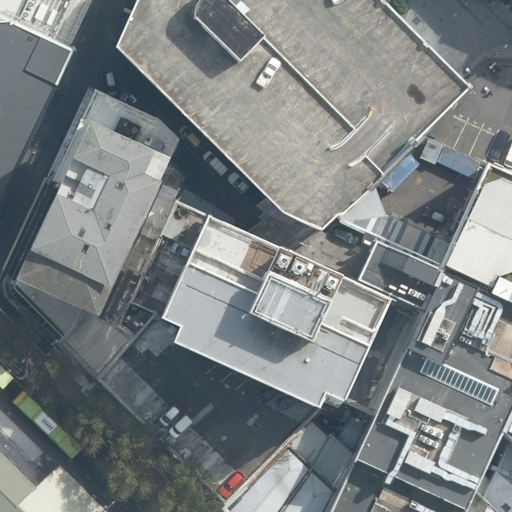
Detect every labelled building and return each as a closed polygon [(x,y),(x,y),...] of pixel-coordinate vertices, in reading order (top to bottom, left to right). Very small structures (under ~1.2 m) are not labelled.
[(95,0),(0,0),(0,14),(74,46),(95,0)] [(455,111),(475,92),(462,79),(450,67),(428,44),(401,17),(384,0),(138,0),(115,51),(274,209),(283,219),(295,224),(314,233),(322,237),(337,222),(344,220),(429,137),(455,111)] [(0,208),(74,46),(0,14),(0,208)] [(83,308),(99,315),(157,186),(163,174),(179,138),(152,115),(107,93),(94,87),(2,282),(61,343),(73,327),(83,308)] [(355,452),(328,511),(465,511),(477,485),(503,427),(511,435),(511,170),(489,161),(444,266),(378,236),(362,279),(393,293),(423,307),(372,413),(355,452)] [(249,228),(157,186),(99,315),(83,308),(73,327),(61,343),(223,506),(312,416),(335,393),(347,398),(393,293),(362,279),(296,249),(285,244),(271,237),(249,228)] [(312,416),(223,506),(229,511),(328,511),(355,452),(312,416)] [(477,485),(504,511),(511,511),(511,435),(503,427),(477,485)] [(82,511),(50,475),(0,428),(0,511),(82,511)] [(504,511),(477,485),(465,511),(504,511)]
